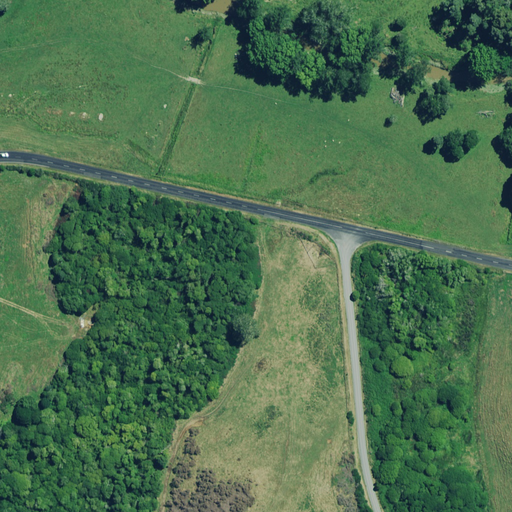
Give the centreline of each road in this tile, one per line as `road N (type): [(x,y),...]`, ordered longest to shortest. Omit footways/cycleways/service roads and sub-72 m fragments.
road 1 (unclassified): [(0,157),(347,228)]
road 2 (unclassified): [(382,511),(366,457),(347,228)]
road 3 (unclassified): [(347,228),(511,265)]
